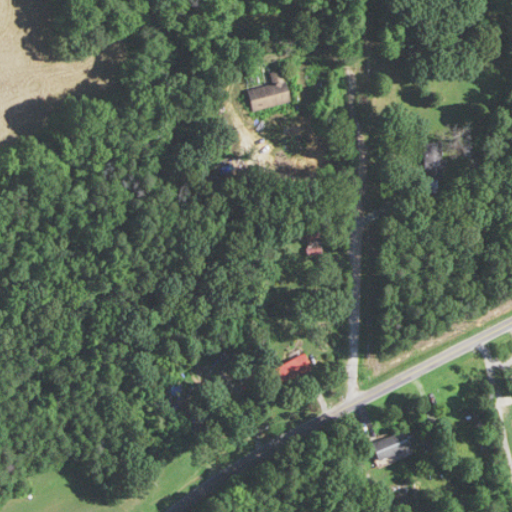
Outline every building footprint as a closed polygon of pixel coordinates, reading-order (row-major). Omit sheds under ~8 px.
[(290,103),(283,70),(269,73),(271,85),(248,89),(252,111),(290,103)] [(424,143),(424,174),(441,174),(441,143),(424,143)] [(308,254),(320,253),(320,236),(308,237),(308,254)] [(270,368),(277,385),(311,371),(305,354),(270,368)] [(233,407),(225,392),(201,405),(209,420),(233,407)] [(370,442),(377,462),(410,450),(403,430),(370,442)]
